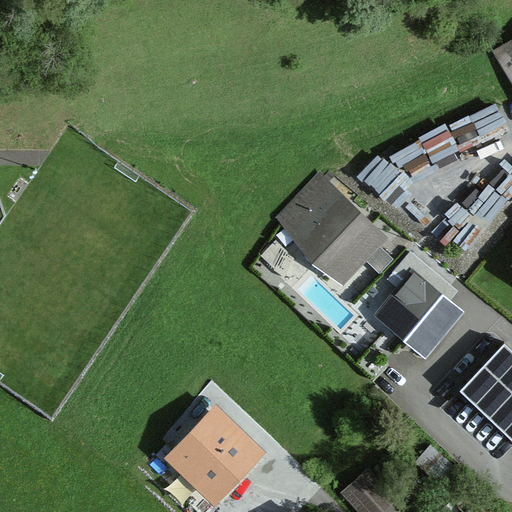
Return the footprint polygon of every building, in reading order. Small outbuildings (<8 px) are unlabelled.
[(511,44),(496,54),(511,76),(511,44)] [(348,255),(360,255),(379,272),(393,257),(374,240),(378,236),(319,181),(285,218),(306,238),(304,240),(335,269),(348,255)] [(275,240),(261,255),(284,277),(294,257),(275,240)] [(431,332),(436,335),(457,310),(439,296),(449,284),(410,252),(388,279),(402,290),(386,309),(395,317),(392,322),(420,345),(431,332)] [(511,348),(504,341),(460,388),(511,437),(511,348)] [(206,402),(148,463),(199,511),(206,511),(261,455),(206,402)] [(417,461),(439,482),(453,467),(431,446),(417,461)] [(346,493),(363,511),(373,511),(390,497),(369,473),(346,493)] [(433,511),(484,511),(482,509),(478,511),(463,511),(450,497),(433,511)]
